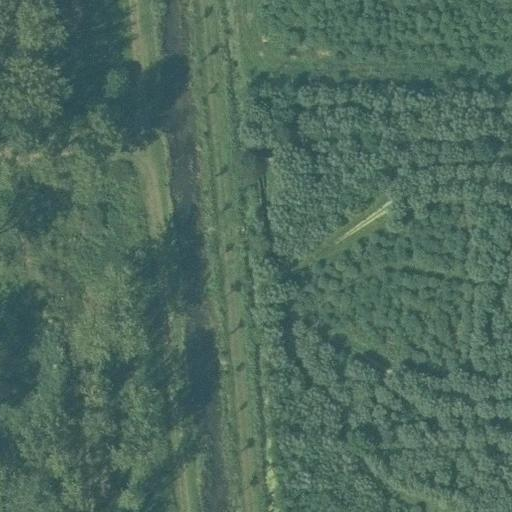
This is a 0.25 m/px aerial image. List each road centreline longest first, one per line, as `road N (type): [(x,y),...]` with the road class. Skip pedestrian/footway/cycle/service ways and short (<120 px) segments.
road 1 (track): [(130,0),(179,511)]
road 2 (track): [(249,511),(204,0)]
road 3 (track): [(142,148),(0,155)]
